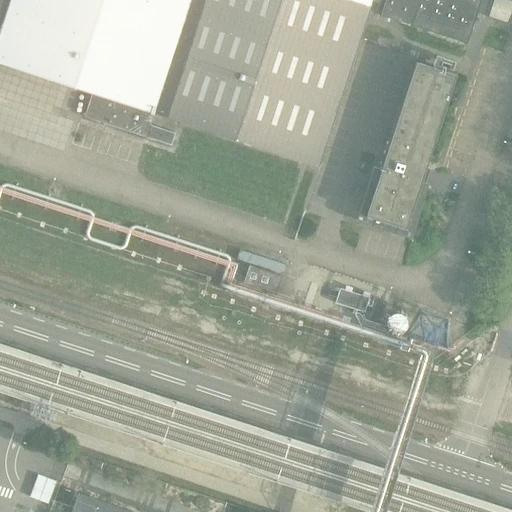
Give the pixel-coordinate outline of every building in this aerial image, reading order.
[(0,0),(0,62),(92,92),(84,118),(171,146),(175,134),(150,126),(154,115),(288,156),(317,165),(373,0),(0,0)] [(480,0),(387,0),(382,17),(467,43),(480,0)] [(507,24),(511,8),(511,1),(507,0),(493,0),(488,18),(507,24)] [(420,184),(455,76),(415,63),(381,171),(373,168),(356,222),(410,240),(427,186),(420,184)] [(283,277),(249,266),(243,283),(277,294),(283,277)] [(334,303),(364,313),(369,298),(339,288),(334,303)] [(381,323),(388,302),(376,299),(370,319),(381,323)] [(419,323),(419,322),(419,319),(416,315),(413,313),(409,313),(405,314),(403,316),(401,319),(400,322),(401,326),(403,329),(406,331),(409,332),(414,331),(416,330),(418,327),(419,323)] [(127,511),(78,494),(71,511),(127,511)]
